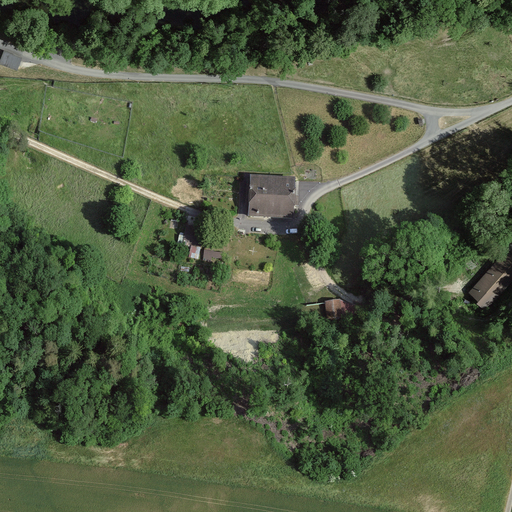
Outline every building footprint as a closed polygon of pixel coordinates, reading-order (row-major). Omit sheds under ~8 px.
[(88,36),(74,36),(74,45),(88,45),(88,36)] [(21,58),(5,52),(1,63),(17,69),(21,58)] [(294,180),(251,178),(249,217),(292,219),(294,180)] [(202,228),(186,226),(184,245),(200,247),(202,228)] [(207,248),(204,259),(221,264),(224,252),(207,248)] [(511,254),(506,249),(469,291),(479,299),(476,302),(485,311),(511,280),(511,254)]
